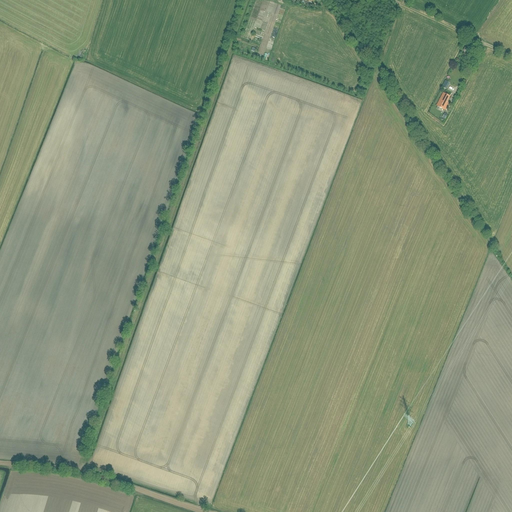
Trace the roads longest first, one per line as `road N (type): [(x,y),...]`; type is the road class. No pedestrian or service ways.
road 1 (track): [(80,470),(243,0)]
road 2 (track): [(0,460),(80,470),(210,511)]
road 3 (track): [(511,57),(391,0)]
